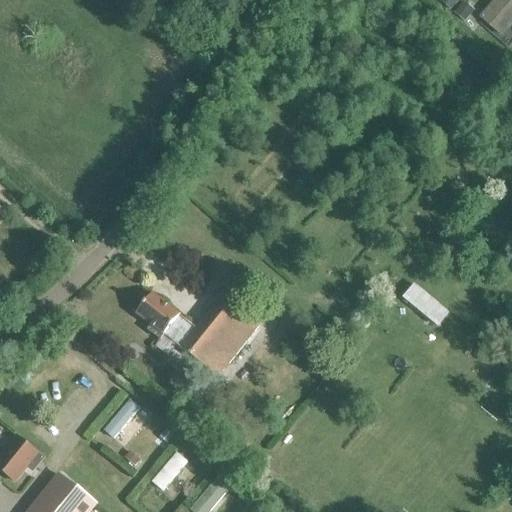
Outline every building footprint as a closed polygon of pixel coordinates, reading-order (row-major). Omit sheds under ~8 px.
[(511,29),(511,0),(498,0),(477,24),(500,43),(511,29)] [(222,298),(198,327),(155,293),(138,315),(152,327),(149,331),(162,342),(166,338),(217,379),(258,327),(222,298)] [(137,413),(141,410),(131,401),(127,405),(127,404),(102,433),(112,442),(138,414),(137,413)] [(37,472),(45,462),(39,457),(40,456),(19,440),(5,457),(2,455),(0,457),(0,471),(16,485),(30,467),(37,472)] [(176,455),(152,484),(162,493),(187,464),(176,455)] [(222,476),(191,511),(211,511),(234,485),(222,476)] [(33,511),(92,511),(97,507),(61,478),(33,511)]
